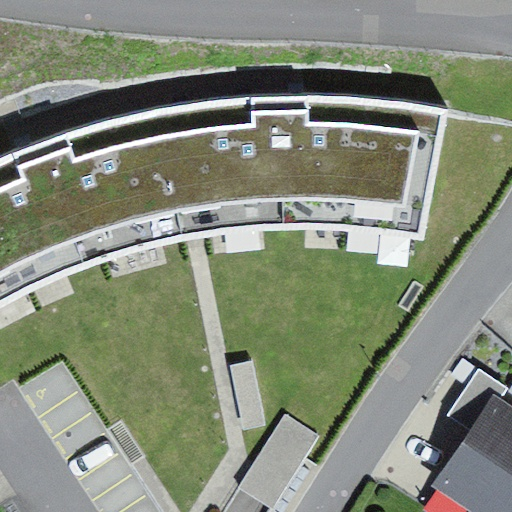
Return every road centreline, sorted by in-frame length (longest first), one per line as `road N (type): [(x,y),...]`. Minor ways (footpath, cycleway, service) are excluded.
road 1 (residential): [(59,0),(258,22),(473,18),(511,25)]
road 2 (residential): [(511,240),(409,377),(323,511)]
